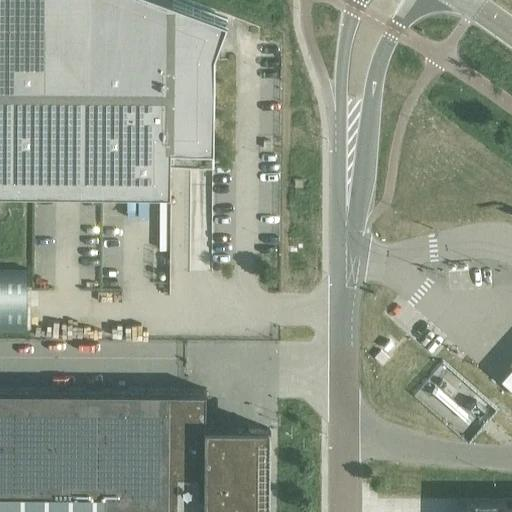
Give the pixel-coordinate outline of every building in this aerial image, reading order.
[(228,14),(215,9),(189,0),(0,0),(0,183),(29,184),(171,185),(171,162),(173,162),(173,156),(212,156),(214,156),(215,48),(228,14)] [(0,264),(0,323),(22,324),(22,264),(0,264)] [(416,391),(470,440),(500,408),(446,359),(416,391)] [(269,511),(270,468),(267,468),(267,448),(268,431),(246,431),(226,431),(217,430),(208,430),(208,428),(206,428),(206,426),(206,419),(206,391),(195,391),(187,391),(168,390),(148,390),(148,388),(146,388),(146,389),(111,389),(111,390),(104,390),(104,389),(88,388),(85,388),(85,390),(62,390),(38,390),(14,389),(0,389),(0,511),(269,511)] [(511,511),(511,499),(466,499),(466,504),(470,504),(469,511),(511,511)]
